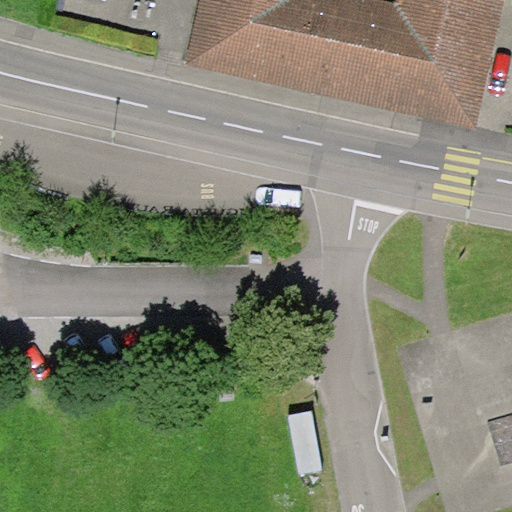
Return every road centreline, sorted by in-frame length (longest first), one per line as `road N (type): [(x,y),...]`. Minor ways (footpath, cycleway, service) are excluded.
road 1 (tertiary): [(0,70),(367,153)]
road 2 (residential): [(367,153),(344,302),(374,511)]
road 3 (tertiary): [(367,153),(511,182)]
